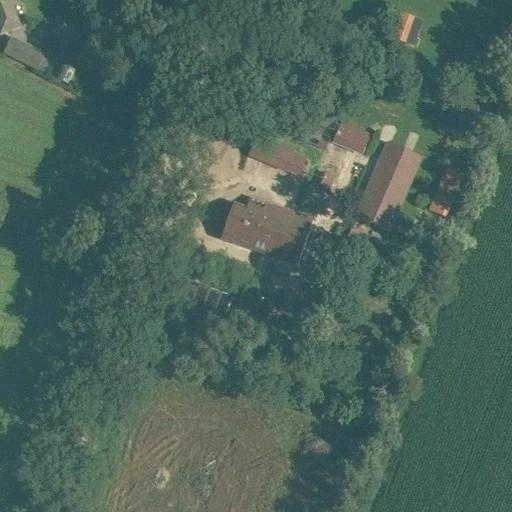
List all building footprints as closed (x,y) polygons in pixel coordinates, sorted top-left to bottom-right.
[(0,0),(0,24),(4,35),(21,29),(10,0),(0,0)] [(411,47),(412,46),(416,47),(418,42),(414,40),(420,21),(414,19),(403,15),(393,41),(404,45),(411,47)] [(70,20),(65,31),(90,43),(87,51),(94,54),(103,36),(70,20)] [(37,72),(45,55),(11,39),(3,55),(37,72)] [(463,115),(460,125),(484,133),(491,111),(458,99),(453,112),(463,115)] [(362,155),(370,136),(341,124),(333,143),(362,155)] [(291,151),(257,137),(249,156),(283,171),(291,151)] [(390,233),(422,158),(387,143),(354,217),(390,233)] [(446,170),(427,215),(430,216),(443,222),(460,182),(462,177),(446,170)] [(233,206),(221,240),(231,244),(240,247),(297,267),(314,221),(285,211),(266,205),(265,205),(249,199),(245,210),(233,206)] [(228,343),(244,298),(206,285),(190,330),(228,343)]
